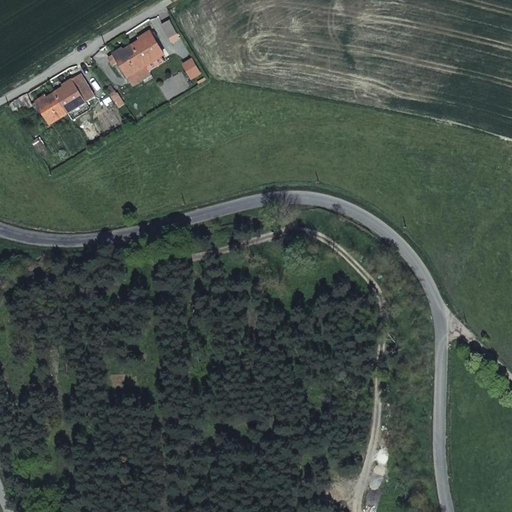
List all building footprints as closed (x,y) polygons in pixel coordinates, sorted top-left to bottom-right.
[(160,23),(171,39),(178,34),(168,18),(160,23)] [(140,39),(132,43),(144,63),(160,53),(162,51),(153,38),(150,32),(149,30),(139,36),(140,39)] [(144,63),(132,43),(124,49),(123,46),(113,53),(121,66),(132,82),(150,72),(148,68),(144,63)] [(144,63),(148,68),(163,58),(160,53),(144,63)] [(62,88),(53,94),(65,112),(70,119),(94,104),(90,97),(98,92),(86,73),(78,78),(77,76),(60,86),(62,88)] [(90,97),(94,104),(102,99),(98,92),(90,97)] [(65,112),(53,94),(46,98),(45,96),(34,104),(46,124),(65,112)]
